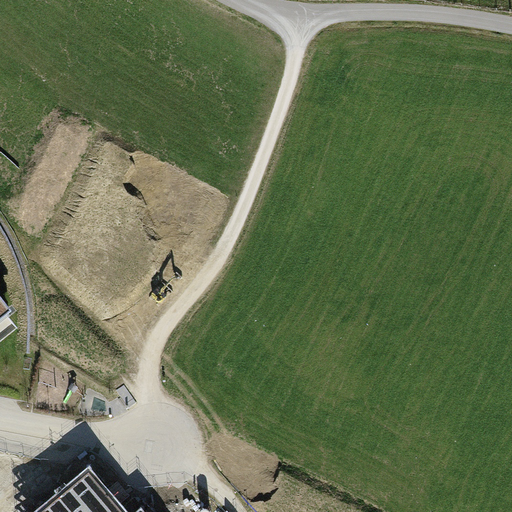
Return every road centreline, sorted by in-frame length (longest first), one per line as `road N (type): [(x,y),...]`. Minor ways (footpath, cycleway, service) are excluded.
road 1 (track): [(237,511),(222,491),(151,449),(151,372),(159,337),(222,258),(269,147),(295,75),(297,14)]
road 2 (track): [(511,28),(409,13),(297,14),(241,0)]
road 3 (residential): [(0,421),(151,449)]
